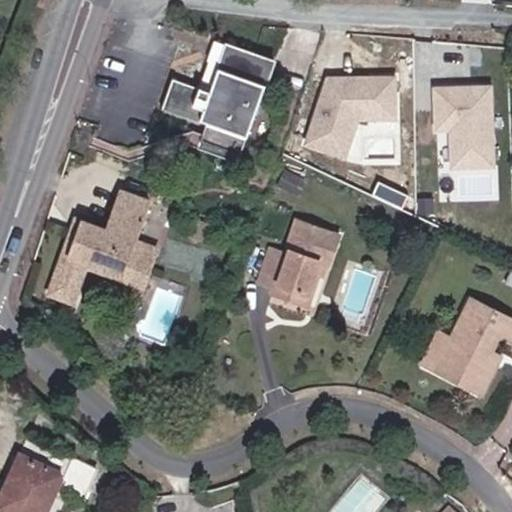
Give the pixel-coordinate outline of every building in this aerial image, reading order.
[(219,49),(208,63),(200,91),(210,94),(224,51),(219,49)] [(184,87),(175,118),(250,140),(272,65),(224,51),(210,94),(200,91),(184,87)] [(397,77),(322,77),(303,144),(346,156),(356,121),(397,121),(397,77)] [(494,169),(494,85),(433,86),(434,137),(447,137),(448,169),(494,169)] [(82,244),(72,240),(51,298),(73,305),(85,269),(146,290),(157,260),(129,250),(144,209),(118,202),(104,239),(86,233),(82,244)] [(334,269),(345,237),(303,222),(291,255),(276,250),(264,285),(279,290),(281,284),(315,297),(326,266),(334,269)] [(206,231),(188,226),(181,243),(199,249),(206,231)] [(82,244),(86,233),(76,229),(72,240),(82,244)] [(278,296),(311,308),(315,297),(281,284),(279,290),(278,296)] [(49,303),(71,311),(73,305),(51,298),(49,303)] [(457,342),(441,376),(478,394),(491,365),(483,362),(488,348),(497,351),(503,340),(511,343),(511,322),(474,305),(457,342)] [(440,335),(424,369),(441,376),(457,342),(440,335)] [(50,511),(56,500),(81,510),(95,474),(70,464),(63,486),(19,466),(0,509),(0,511),(50,511)]
